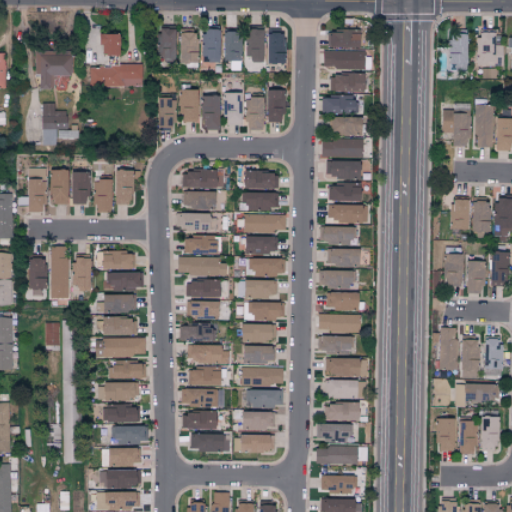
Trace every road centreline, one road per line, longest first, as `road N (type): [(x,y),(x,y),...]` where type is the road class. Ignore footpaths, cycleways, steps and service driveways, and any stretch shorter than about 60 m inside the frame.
road 1 (tertiary): [(397,511),(405,0)]
road 2 (residential): [(0,1),(511,2)]
road 3 (residential): [(305,3),(297,511)]
road 4 (residential): [(166,511),(159,235)]
road 5 (residential): [(302,151),(182,153),(167,161),(157,181),(159,235)]
road 6 (residential): [(159,235),(22,236)]
road 7 (residential): [(298,479),(167,479)]
